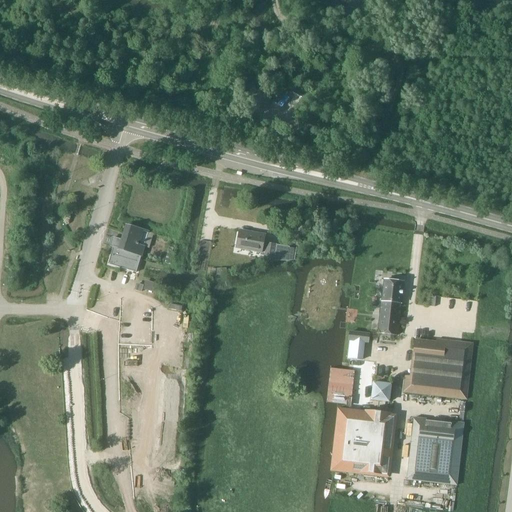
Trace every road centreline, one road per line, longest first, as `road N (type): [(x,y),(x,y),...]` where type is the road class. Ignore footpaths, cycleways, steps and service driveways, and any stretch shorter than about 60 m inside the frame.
road 1 (secondary): [(511,227),(0,87)]
road 2 (track): [(362,185),(398,55),(281,23),(273,0)]
